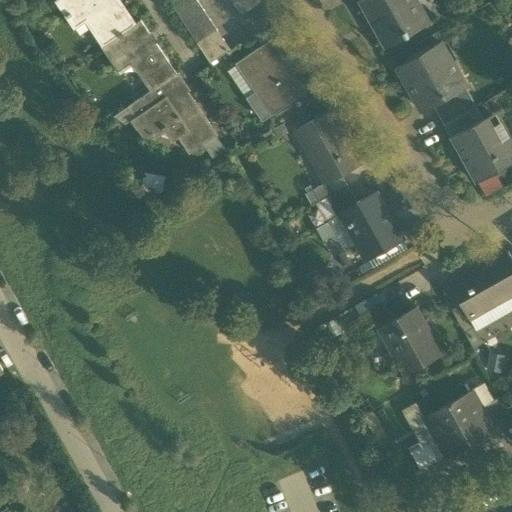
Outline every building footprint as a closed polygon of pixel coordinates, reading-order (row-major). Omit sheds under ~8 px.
[(57,0),(56,1),(69,20),(80,12),(103,46),(136,24),(119,0),(57,0)] [(174,0),(170,3),(177,13),(196,0),(174,0)] [(203,10),(196,0),(177,13),(183,23),(203,10)] [(260,2),(259,0),(242,0),(234,6),(241,16),(260,2)] [(374,18),(388,42),(403,33),(405,37),(429,24),(428,22),(425,23),(415,5),(418,3),(415,0),(360,0),(359,0),(371,21),(374,18)] [(425,23),(428,22),(418,3),(415,5),(425,23)] [(210,20),(203,10),(183,23),(190,33),(210,20)] [(386,48),(405,37),(403,33),(388,42),(374,18),(371,21),(386,48)] [(217,30),(210,20),(190,33),(197,43),(217,30)] [(140,21),(136,24),(103,46),(101,47),(113,64),(126,56),(150,91),(176,74),(140,21)] [(223,40),(217,30),(197,43),(203,53),(223,40)] [(230,50),(223,40),(203,53),(210,63),(230,50)] [(256,91),(271,113),(304,91),(270,42),(238,64),(254,88),(256,91)] [(398,69),(421,111),(432,105),(465,86),(464,84),(458,87),(447,68),(453,65),(441,45),(398,69)] [(244,95),(254,88),(238,64),(227,71),(244,95)] [(458,87),(464,84),(453,65),(447,68),(458,87)] [(218,135),(176,74),(150,91),(130,105),(138,117),(135,119),(149,140),(164,130),(167,128),(167,127),(180,118),(188,129),(177,136),(188,152),(203,142),(204,144),(217,136),(218,135)] [(443,125),(445,124),(473,108),(476,107),(465,86),(432,105),(443,125)] [(271,113),(256,91),(246,98),(261,120),(271,113)] [(126,125),(135,119),(138,117),(130,105),(113,116),(126,125)] [(480,121),(473,108),(445,124),(452,136),(480,121)] [(325,183),(325,184),(341,175),(359,165),(329,112),(295,131),(296,132),(301,129),(315,154),(310,157),(325,183)] [(496,112),(487,117),(500,141),(509,136),(496,112)] [(474,181),(475,184),(478,183),(495,173),(511,163),(511,140),(509,136),(500,141),(487,117),(480,121),(452,136),(450,138),(462,160),(464,158),(476,179),(474,181)] [(171,141),(177,136),(188,129),(180,118),(167,127),(167,128),(164,130),(171,141)] [(296,132),(310,157),(315,154),(301,129),(296,132)] [(225,149),(217,136),(204,144),(213,158),(225,149)] [(462,160),(474,181),(476,179),(464,158),(462,160)] [(144,172),(142,183),(151,198),(163,191),(166,175),(144,172)] [(504,187),(495,173),(478,183),(486,197),(504,187)] [(319,201),(326,197),(347,185),(341,175),(325,184),(325,183),(313,190),(319,201)] [(357,202),(347,185),(326,197),(337,216),(338,218),(343,215),(342,213),(356,205),(355,203),(357,202)] [(377,207),(382,204),(375,192),(370,194),(377,207)] [(358,245),(366,259),(368,258),(402,238),(382,204),(377,207),(370,194),(357,202),(355,203),(356,205),(342,213),(343,215),(348,223),(344,225),(356,246),(358,245)] [(314,204),(326,222),(327,221),(337,216),(326,197),(319,201),(314,204)] [(338,218),(337,216),(327,221),(335,235),(345,252),(356,246),(344,225),(348,223),(343,215),(338,218)] [(335,235),(327,221),(326,222),(315,228),(322,242),(335,235)] [(402,238),(368,258),(374,268),(407,248),(402,238)] [(450,285),(470,319),(499,302),(496,298),(511,288),(511,265),(505,253),(450,285)] [(304,277),(315,296),(327,289),(316,270),(304,277)] [(470,319),(476,331),(511,310),(511,288),(496,298),(499,302),(470,319)] [(355,306),(360,316),(382,304),(376,294),(355,306)] [(357,318),(363,330),(388,316),(382,304),(360,316),(357,318)] [(396,359),(406,376),(442,355),(415,308),(379,328),(380,330),(381,329),(398,358),(396,359)] [(381,329),(380,330),(396,359),(398,358),(381,329)] [(505,355),(489,353),(486,371),(501,374),(505,355)] [(484,383),(471,390),(481,407),(494,400),(484,383)] [(433,435),(445,457),(493,430),(481,407),(471,390),(438,409),(423,417),(433,435)] [(430,395),(415,403),(423,417),(438,409),(430,395)] [(481,407),(493,430),(511,420),(499,397),(494,400),(481,407)] [(433,435),(423,417),(415,403),(402,410),(420,443),(433,435)] [(362,416),(377,444),(388,437),(373,410),(362,416)]
